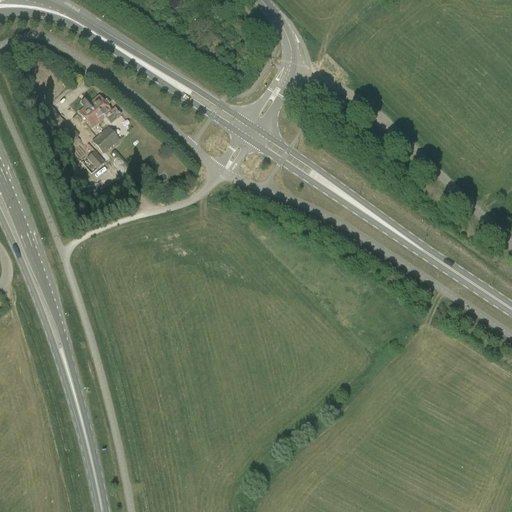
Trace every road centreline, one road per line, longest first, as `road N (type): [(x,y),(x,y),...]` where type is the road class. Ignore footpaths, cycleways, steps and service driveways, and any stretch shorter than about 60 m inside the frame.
road 1 (unclassified): [(129,511),(96,350),(61,253),(102,225),(194,200),(221,172)]
road 2 (unclassified): [(221,172),(328,215),(511,336)]
road 3 (unclassified): [(511,244),(384,120),(331,84),(293,71)]
road 4 (secondary): [(440,262),(258,130)]
road 5 (secondary): [(251,142),(440,262)]
road 6 (primary): [(66,369),(0,170)]
road 7 (unclassified): [(93,67),(221,172)]
road 8 (primary): [(0,221),(66,369)]
road 9 (secondary): [(247,123),(107,42)]
road 10 (secondary): [(107,42),(240,134)]
road 11 (primary): [(101,511),(66,369)]
